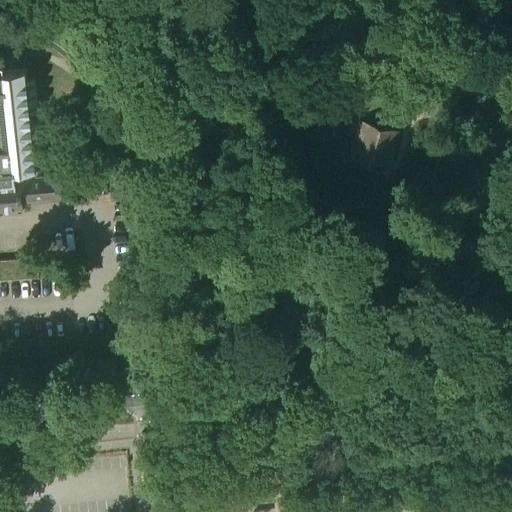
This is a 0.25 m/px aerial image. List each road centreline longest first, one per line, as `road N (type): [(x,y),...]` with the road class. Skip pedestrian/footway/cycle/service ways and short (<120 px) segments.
road 1 (secondary): [(150,395),(511,357)]
road 2 (secondary): [(0,411),(150,395)]
